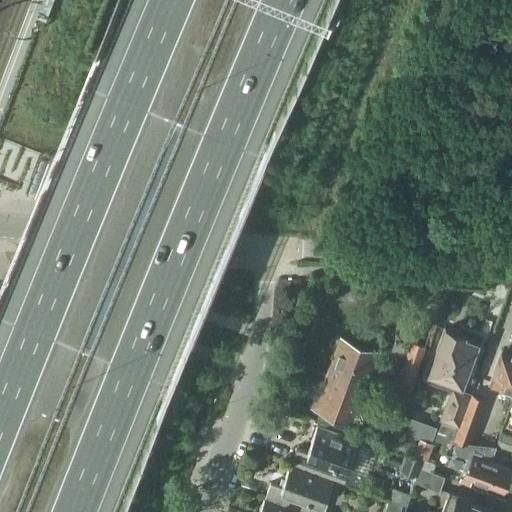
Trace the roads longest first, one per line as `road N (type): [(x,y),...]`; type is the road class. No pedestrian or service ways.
road 1 (motorway): [(80,511),(287,0)]
road 2 (motorway): [(177,0),(0,431)]
road 3 (residential): [(204,511),(252,387),(266,249)]
road 4 (unclassified): [(266,249),(0,226)]
road 5 (unclassified): [(511,266),(266,249)]
